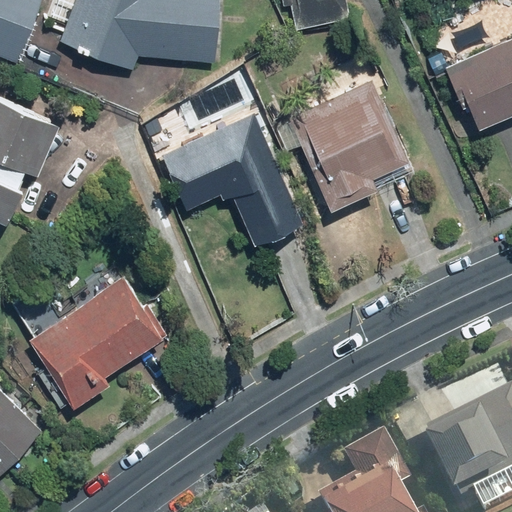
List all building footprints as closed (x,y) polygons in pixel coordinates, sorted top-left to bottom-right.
[(41,0),(0,0),(0,51),(13,58),(41,0)] [(72,0),(57,42),(123,67),(127,55),(207,61),(211,0),(72,0)] [(278,0),(289,36),(354,16),(348,0),(278,0)] [(511,33),(438,65),(463,124),(511,103),(511,33)] [(372,77),(272,117),(284,149),(299,143),(323,203),(369,185),(364,174),(404,159),(372,77)] [(0,204),(16,169),(29,175),(52,126),(0,101),(0,204)] [(251,109),(154,148),(177,207),(220,190),(238,236),(293,214),(251,109)] [(23,337),(65,405),(103,382),(93,366),(153,329),(121,277),(23,337)] [(511,392),(509,386),(417,435),(456,507),(511,477),(511,392)] [(0,388),(0,461),(36,423),(0,388)] [(380,434),(345,455),(357,475),(313,500),(319,511),(406,511),(393,488),(408,479),(380,434)]
